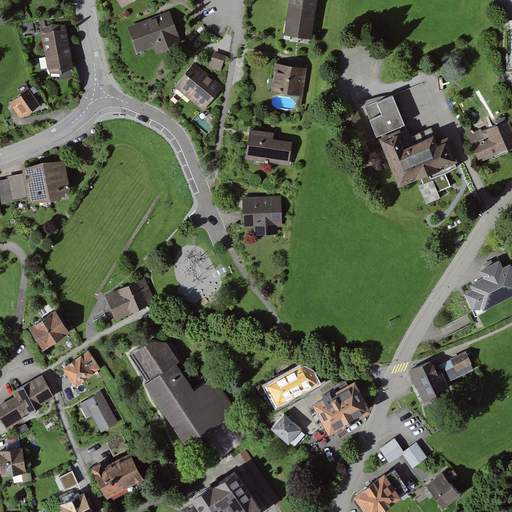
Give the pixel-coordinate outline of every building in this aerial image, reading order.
[(116,0),(121,8),(135,0),(116,0)] [(312,41),(317,0),(290,0),(285,37),(312,41)] [(170,12),(128,28),(138,54),(154,47),(157,55),(183,44),(170,12)] [(65,25),(41,30),(49,74),(74,70),(65,25)] [(226,49),(212,46),(209,62),(223,64),(226,49)] [(226,81),(197,55),(174,80),(204,106),(226,81)] [(305,67),(276,63),(273,85),(302,89),(305,67)] [(30,90),(9,104),(20,120),(40,106),(30,90)] [(389,94),(360,106),(394,186),(453,162),(445,141),(433,146),(431,141),(429,136),(402,147),(395,130),(403,127),(389,94)] [(359,112),(344,118),(351,136),(366,129),(359,112)] [(511,147),(511,138),(505,122),(480,133),(478,129),(472,132),(470,127),(462,130),(476,163),(511,147)] [(275,133),(251,130),(247,160),(290,165),(293,142),(274,140),(275,133)] [(65,161),(23,170),(30,204),(73,195),(65,161)] [(7,180),(0,181),(0,199),(1,207),(14,204),(14,201),(26,199),(22,176),(7,179),(7,180)] [(425,202),(440,199),(436,180),(421,183),(425,202)] [(278,193),(243,193),(243,226),(278,226),(278,193)] [(503,264),(479,272),(480,276),(472,279),(474,285),(468,288),(472,301),(511,288),(503,264)] [(145,280),(107,297),(117,321),(156,304),(145,280)] [(56,311),(28,328),(42,351),(70,334),(56,311)] [(162,337),(133,356),(148,378),(143,382),(184,446),(237,412),(214,376),(193,389),(176,364),(179,363),(162,337)] [(63,370),(77,388),(102,369),(88,351),(63,370)] [(435,360),(409,372),(424,403),(450,392),(446,384),(475,371),(467,352),(437,366),(435,360)] [(311,368),(301,363),(265,382),(268,389),(259,394),(270,413),(310,391),(307,385),(317,380),(311,368)] [(15,399),(0,407),(0,415),(8,430),(25,420),(24,417),(56,400),(42,376),(11,393),(15,399)] [(350,384),(310,405),(324,432),(364,411),(350,384)] [(103,393),(85,402),(102,434),(120,424),(103,393)] [(282,412),(270,426),(294,448),(307,434),(282,412)] [(125,432),(108,442),(115,455),(133,445),(125,432)] [(395,438),(379,449),(389,465),(404,455),(413,468),(427,459),(416,443),(404,451),(395,438)] [(23,448),(0,451),(0,472),(1,477),(27,474),(23,448)] [(246,449),(241,453),(275,504),(281,500),(246,449)] [(103,463),(93,467),(107,497),(143,480),(132,455),(105,467),(103,463)] [(385,474),(353,497),(364,511),(381,511),(410,490),(397,473),(389,479),(385,474)] [(442,474),(427,486),(443,508),(459,496),(442,474)] [(221,487),(196,503),(201,511),(260,511),(238,477),(221,487)] [(93,511),(85,492),(60,503),(63,511),(93,511)]
